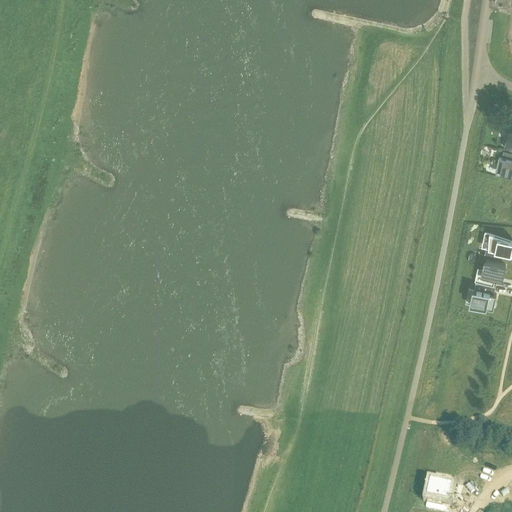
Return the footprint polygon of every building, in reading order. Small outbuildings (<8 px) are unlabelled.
[(511,1),(511,0),(495,0),(501,1),(500,8),(510,9),(511,2),(511,1)] [(511,151),(503,150),(499,168),(511,170),(511,151)] [(485,254),(500,257),(502,250),(511,253),(511,246),(511,238),(490,232),(489,233),(485,254)] [(478,267),(475,280),(476,281),(476,280),(478,281),(494,284),(495,277),(503,279),(506,265),(486,261),(486,263),(485,268),(478,267)] [(469,287),(465,302),(487,307),(487,306),(493,308),(497,293),(494,293),(495,286),(496,285),(494,285),(494,284),(478,281),(476,280),(476,281),(474,288),(469,287)] [(428,500),(427,505),(442,508),(443,503),(449,504),(452,489),(450,489),(450,488),(438,485),(437,486),(431,485),(428,500)]
